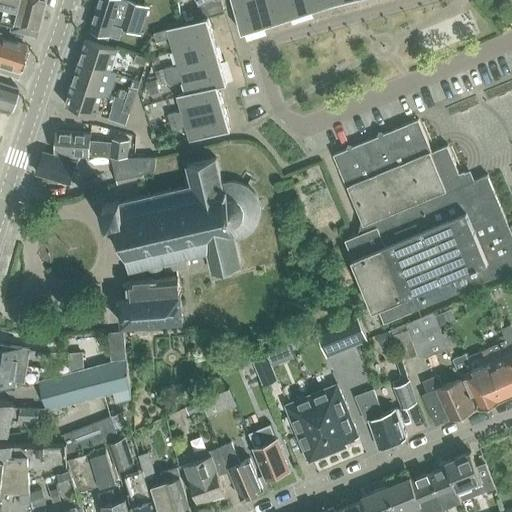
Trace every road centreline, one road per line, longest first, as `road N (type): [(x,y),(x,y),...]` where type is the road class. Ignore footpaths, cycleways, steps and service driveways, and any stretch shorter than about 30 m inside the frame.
road 1 (residential): [(425,0),(267,46),(274,102),(294,126),(511,43)]
road 2 (residential): [(263,511),(511,409)]
road 3 (secondary): [(4,201),(69,0)]
